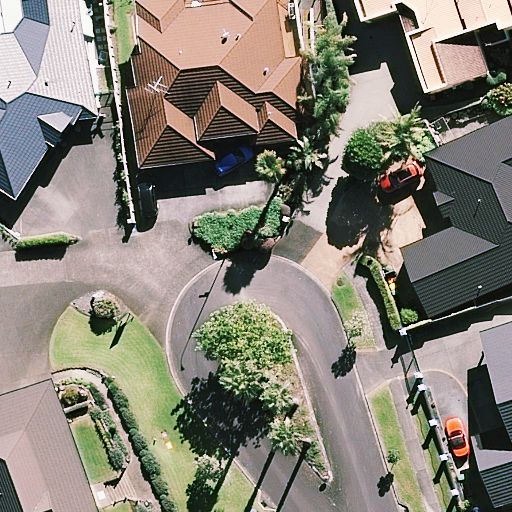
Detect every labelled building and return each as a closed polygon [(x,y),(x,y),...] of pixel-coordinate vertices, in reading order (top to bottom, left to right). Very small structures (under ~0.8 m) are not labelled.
[(200,11),(199,0),(144,0),(151,91),(140,92),(146,168),(221,162),(220,148),(303,141),(302,121),(315,120),(307,19),(290,0),(231,0),(232,8),(200,11)] [(511,0),(365,0),(372,21),(405,10),(432,93),(493,74),(480,33),(511,22),(511,0)] [(511,283),(511,121),(429,156),(460,229),(405,252),(433,317),(511,283)] [(511,324),(485,333),(511,422),(511,426),(477,438),(498,508),(511,504),(511,324)] [(0,511),(101,511),(61,380),(0,399),(0,511)]
